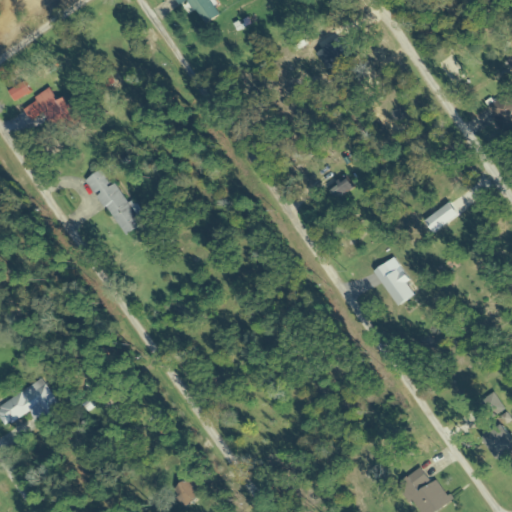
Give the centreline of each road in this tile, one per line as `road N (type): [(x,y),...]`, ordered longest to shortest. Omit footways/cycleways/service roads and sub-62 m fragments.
road 1 (residential): [(0,464),(88,8),(131,0),(360,8),(459,132),(468,162),(511,217)]
road 2 (residential): [(504,511),(286,236),(143,0)]
road 3 (residential): [(255,511),(0,144)]
